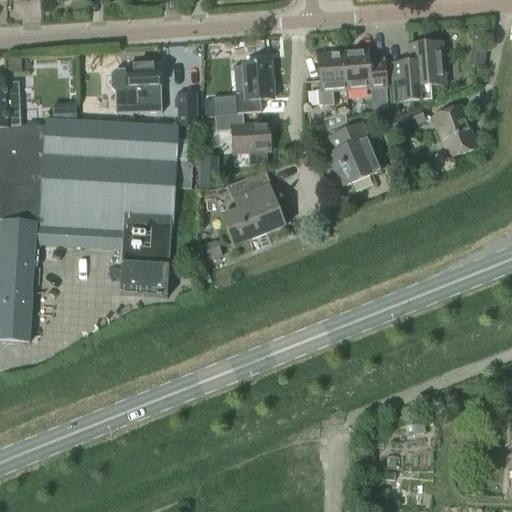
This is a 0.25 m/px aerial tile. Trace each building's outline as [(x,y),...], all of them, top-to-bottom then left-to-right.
[(470,68),(484,70),(489,48),(474,44),(470,68)] [(430,88),(444,87),(440,45),(408,48),(410,64),(392,66),(395,105),(431,102),(430,88)] [(343,55),(346,91),(370,89),(372,117),(388,111),(384,65),(369,66),(368,53),(343,55)] [(321,92),(317,93),(319,107),(333,106),(332,93),(346,91),(343,55),(318,58),(321,92)] [(237,116),(242,115),(261,114),(260,102),(272,101),(270,64),(242,66),(244,94),(235,94),(237,116)] [(126,68),(126,71),(114,72),(110,76),(111,89),(115,94),(115,116),(161,114),(160,67),(126,68)] [(0,129),(20,128),(19,109),(18,85),(6,85),(6,81),(0,81),(0,129)] [(196,96),(177,97),(178,128),(197,128),(196,96)] [(448,161),(477,150),(460,108),(432,119),(448,161)] [(394,135),(424,123),(419,112),(390,123),(394,135)] [(347,113),(323,119),(324,137),(348,126),(347,113)] [(237,116),(214,118),(215,134),(231,133),(233,156),(249,155),(250,167),(269,166),(268,154),(270,153),(268,126),(243,128),(242,115),(237,116)] [(0,342),(29,345),(34,246),(121,251),(119,296),(167,299),(168,267),(170,235),(171,216),(173,216),(175,190),(176,165),(178,129),(57,122),(57,127),(44,127),(36,128),(23,128),(20,128),(0,129),(0,342)] [(339,190),(380,173),(360,126),(330,139),(336,154),(326,158),(339,190)] [(192,166),(176,165),(175,190),(191,191),(192,166)] [(233,249),(285,229),(263,174),(229,188),(238,212),(221,219),(233,249)] [(197,271),(209,272),(209,261),(210,264),(223,258),(216,243),(207,246),(197,246),(197,271)]
